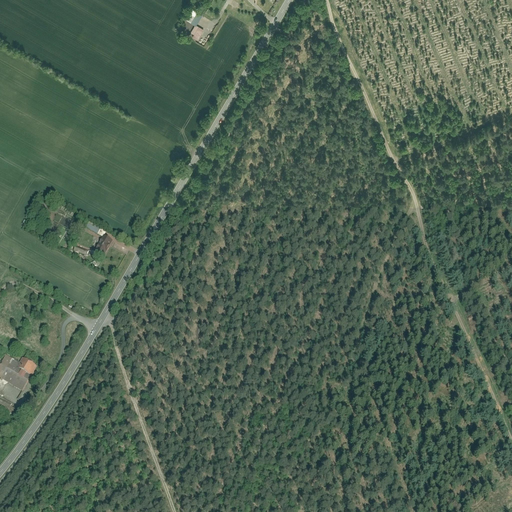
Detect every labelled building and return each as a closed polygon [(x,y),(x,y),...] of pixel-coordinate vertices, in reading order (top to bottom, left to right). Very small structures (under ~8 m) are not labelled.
[(193,8),(186,18),(193,22),(199,12),(193,8)] [(189,34),(197,39),(203,29),(195,24),(189,34)] [(90,222),(87,228),(99,234),(102,228),(90,222)] [(104,256),(112,241),(102,235),(94,251),(104,256)] [(88,251),(75,246),(74,251),(86,255),(88,251)] [(2,353),(0,355),(0,377),(22,391),(36,366),(22,358),(19,363),(2,353)] [(0,396),(0,407),(8,411),(10,407),(12,403),(0,396)] [(17,410),(10,407),(8,411),(15,415),(17,410)]
